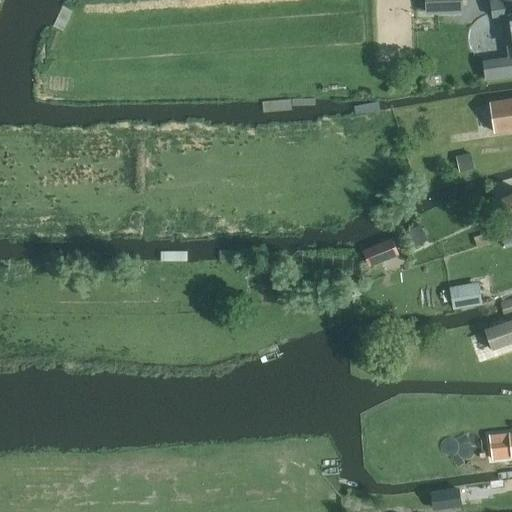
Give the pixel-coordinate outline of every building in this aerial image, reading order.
[(426,0),(426,10),(462,8),(462,0),(426,0)] [(486,79),(511,75),(511,0),(490,0),(493,14),(494,14),(500,14),(503,16),(507,18),(511,21),(509,27),(508,32),(509,40),(511,45),(511,53),(511,54),(509,57),(505,60),(501,61),(497,63),(489,64),(484,64),(486,79)] [(495,132),(511,129),(511,99),(490,103),(495,132)] [(470,152),(457,156),(461,171),(474,168),(470,152)] [(511,215),(511,193),(501,197),(507,218),(511,215)] [(421,224),(406,231),(414,247),(429,239),(421,224)] [(364,250),(370,266),(399,255),(392,238),(364,250)] [(450,289),(454,308),(481,303),(478,284),(450,289)] [(511,299),(501,303),(505,317),(511,314),(511,299)] [(511,319),(485,329),(492,350),(511,342),(511,319)] [(510,440),(492,442),(493,459),(511,457),(511,432),(510,433),(510,440)] [(430,494),(432,508),(460,505),(458,490),(430,494)]
